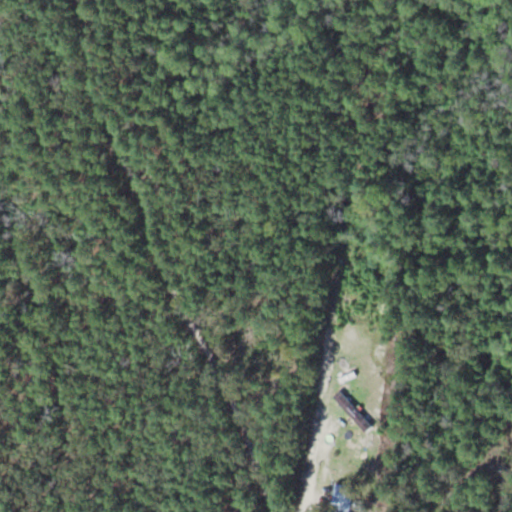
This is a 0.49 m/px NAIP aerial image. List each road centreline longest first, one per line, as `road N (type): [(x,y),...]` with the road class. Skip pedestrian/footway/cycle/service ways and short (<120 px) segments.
road 1 (track): [(273,511),(246,433),(175,286),(146,196),(111,130),(73,0)]
road 2 (track): [(435,511),(509,412),(511,394)]
